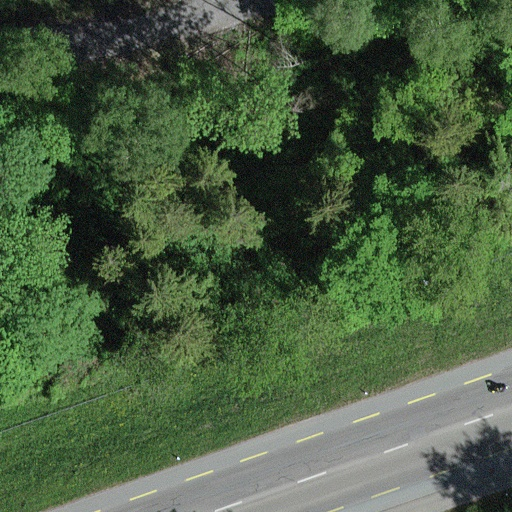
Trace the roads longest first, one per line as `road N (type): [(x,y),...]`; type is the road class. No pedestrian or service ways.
road 1 (primary): [(511,409),(230,511)]
road 2 (track): [(0,29),(149,0)]
